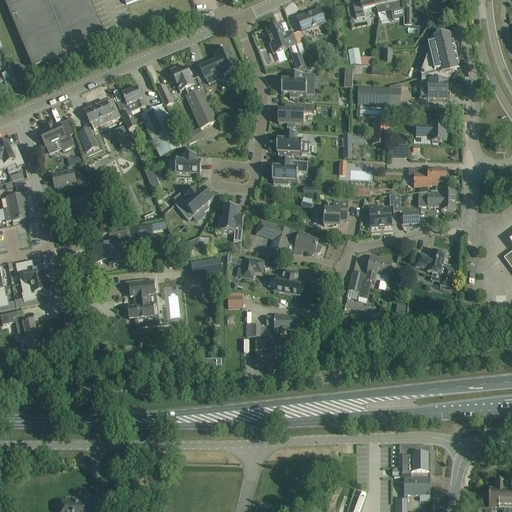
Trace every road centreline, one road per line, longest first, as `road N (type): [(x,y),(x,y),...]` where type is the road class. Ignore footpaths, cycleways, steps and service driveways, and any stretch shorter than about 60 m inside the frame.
road 1 (primary): [(511,378),(35,421)]
road 2 (primary): [(35,421),(266,425),(511,412)]
road 3 (unclassified): [(0,445),(440,439),(465,449)]
road 4 (unclassified): [(511,358),(82,394)]
road 5 (residential): [(250,311),(326,311),(350,250),(472,222),(473,183),(483,164)]
road 6 (unclassified): [(20,112),(237,20)]
road 7 (residential): [(460,0),(473,76),(472,144),(483,164)]
road 8 (residential): [(237,20),(261,85),(255,168)]
road 9 (residential): [(82,394),(48,248)]
road 10 (residential): [(48,248),(20,112)]
road 11 (tertiary): [(474,0),(485,64),(511,114)]
